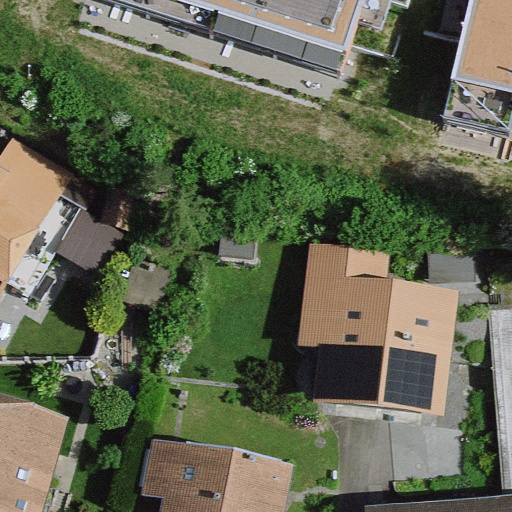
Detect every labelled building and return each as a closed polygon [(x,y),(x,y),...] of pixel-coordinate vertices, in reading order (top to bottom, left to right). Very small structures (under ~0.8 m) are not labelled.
[(363,0),(185,0),(346,53),(363,0)] [(511,0),(469,0),(451,77),(511,92),(511,97),(508,114),(511,114),(511,0)] [(49,288),(85,221),(0,175),(0,321),(0,322),(25,276),(49,288)] [(367,249),(318,245),(309,340),(337,343),(331,406),(450,417),(463,290),(364,281),(367,249)] [(504,508),(456,511),(511,511),(511,307),(488,309),(504,508)] [(0,511),(48,511),(74,423),(0,401),(0,511)] [(283,511),(292,470),(152,441),(137,511),(283,511)]
